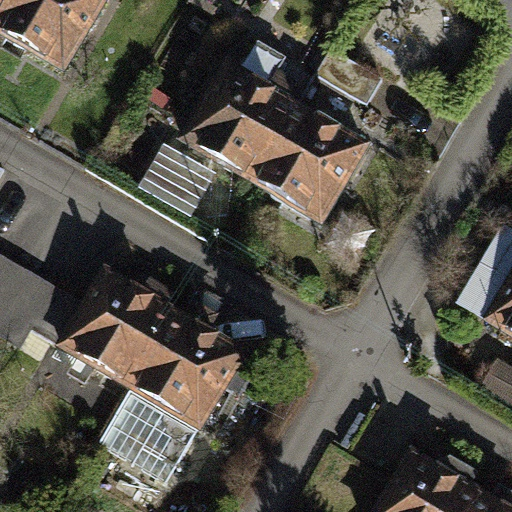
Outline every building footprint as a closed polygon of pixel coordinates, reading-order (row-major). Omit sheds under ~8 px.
[(0,0),(0,22),(13,0),(0,0)] [(13,0),(0,22),(0,34),(62,72),(105,0),(13,0)] [(382,83),(331,52),(316,77),(367,108),(382,83)] [(185,144),(253,184),(296,110),(228,70),(185,144)] [(367,150),(297,109),(296,110),(253,184),(252,186),(322,226),(367,150)] [(511,337),(511,236),(466,311),(511,337)] [(0,318),(26,275),(0,260),(0,318)] [(54,292),(26,275),(0,318),(0,336),(20,349),(31,332),(54,292)] [(131,391),(175,317),(164,311),(170,300),(150,288),(143,299),(106,277),(86,311),(62,351),(131,391)] [(54,292),(31,332),(62,351),(86,311),(54,292)] [(186,323),(175,317),(131,391),(132,392),(100,446),(167,485),(243,357),(206,335),(216,318),(196,306),(186,323)] [(472,511),(480,498),(470,492),(479,476),(459,464),(449,479),(412,457),(379,511),(472,511)] [(491,504),(480,498),(472,511),(511,511),(511,495),(500,489),(491,504)]
